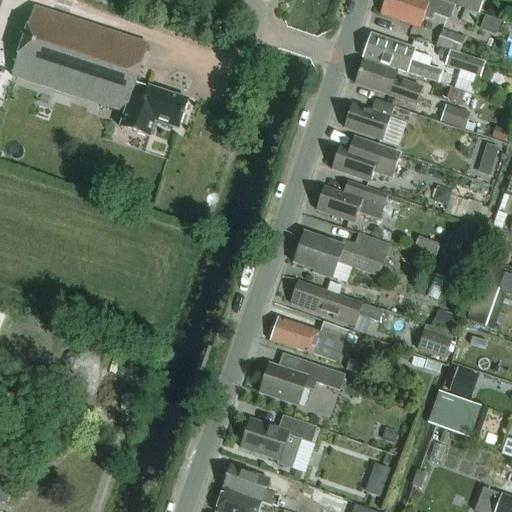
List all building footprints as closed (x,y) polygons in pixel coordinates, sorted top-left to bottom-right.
[(429,0),(385,0),(379,18),(381,18),(419,31),(423,21),(430,24),(433,17),(450,23),(454,9),(429,0)] [(483,0),(439,0),(439,3),(464,12),(476,16),(478,17),(483,0)] [(135,87),(148,48),(33,11),(11,79),(125,116),(120,132),(149,141),(154,125),(179,133),(188,105),(135,87)] [(472,28),(476,16),(464,12),(460,24),(472,28)] [(495,33),(499,21),(485,16),(481,28),(495,33)] [(449,53),(458,57),(464,40),(440,32),(435,48),(449,53)] [(409,64),(413,53),(371,39),(363,61),(405,76),(436,87),(441,75),(409,64)] [(458,57),(449,53),(444,69),(479,80),(484,65),(458,57)] [(404,77),(399,89),(393,87),(396,77),(362,65),(354,87),(415,107),(421,91),(430,94),(433,87),(404,77)] [(460,107),(464,96),(454,92),(450,104),(460,107)] [(393,110),(374,103),(370,115),(351,109),(343,131),(382,144),(393,110)] [(464,134),(470,116),(445,108),(439,125),(464,134)] [(480,175),(495,177),(499,146),(484,144),(480,175)] [(398,157),(388,154),(362,145),(358,157),(338,150),(331,173),(369,186),(372,178),(390,183),(398,157)] [(402,205),(376,196),(346,186),(342,198),(323,191),(315,214),(354,227),(357,216),(378,223),(383,209),(399,214),(402,205)] [(501,232),(506,218),(502,216),(497,215),(492,229),(501,232)] [(357,236),(353,248),(342,244),(340,249),(303,236),(292,267),(313,273),(312,276),(331,282),(336,265),(379,280),(386,260),(390,248),(357,236)] [(509,265),(506,251),(497,253),(501,267),(509,265)] [(334,319),(333,323),(353,330),(361,308),(298,286),(290,308),(325,320),(326,317),(334,319)] [(338,299),(341,290),(329,286),(326,295),(338,299)] [(336,366),(346,334),(323,326),(320,337),(277,322),(270,344),(336,366)] [(452,343),(423,333),(416,353),(445,362),(452,343)] [(422,371),(424,364),(413,360),(410,368),(422,371)] [(438,376),(441,367),(426,362),(423,372),(438,376)] [(296,377),(268,368),(258,396),(297,409),(303,391),(312,394),(315,386),(339,395),(344,379),(301,364),(296,377)] [(478,379),(457,372),(449,395),(470,402),(478,379)] [(480,409),(438,395),(427,427),(469,441),(480,409)] [(316,431),(282,420),(278,433),(249,423),(240,452),(277,464),(276,467),(291,471),(300,443),(311,446),(316,431)] [(393,447),(396,436),(386,433),(383,444),(393,447)] [(444,447),(448,437),(442,435),(438,445),(444,447)] [(389,473),(374,468),(365,497),(380,502),(389,473)] [(265,494),(268,484),(230,470),(223,492),(275,510),(279,499),(265,494)] [(419,492),(425,477),(417,474),(411,489),(419,492)] [(258,511),(260,507),(222,494),(216,511),(258,511)] [(511,511),(511,502),(502,499),(497,511),(511,511)]
